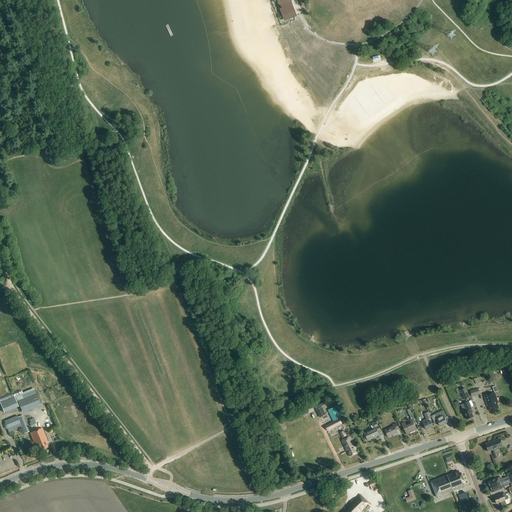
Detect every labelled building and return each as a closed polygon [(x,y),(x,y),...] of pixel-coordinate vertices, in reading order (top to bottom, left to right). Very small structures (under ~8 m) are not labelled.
[(278,0),(278,1),(279,3),(280,6),(279,6),(281,10),(283,16),(294,12),(292,7),(292,6),(290,1),(289,1),(287,0),(278,0)] [(470,392),(472,397),(480,394),(478,389),(474,390),(473,386),(467,388),(468,392),(470,392)] [(489,406),(490,412),(499,409),(497,404),(498,403),(495,393),(484,397),(487,407),(489,406)] [(18,401),(22,411),(41,404),(37,394),(18,401)] [(15,396),(0,402),(4,412),(19,406),(15,396)] [(464,413),(467,420),(473,417),(471,413),(473,412),(468,402),(460,405),(464,413)] [(411,419),(409,420),(411,424),(406,426),(405,423),(401,424),(406,435),(416,430),(412,422),(415,421),(415,422),(416,422),(410,409),(407,410),(411,419)] [(441,416),(436,419),(434,415),(431,417),(435,424),(438,422),(440,426),(446,423),(444,418),(447,417),(443,411),(439,413),(441,416)] [(431,421),(430,418),(431,418),(428,412),(424,414),(426,420),(422,422),(426,430),(433,427),(430,421),(431,421)] [(22,428),(24,434),(29,432),(23,415),(18,417),(18,416),(5,421),(9,433),(22,428)] [(327,431),(342,424),(339,419),(325,426),(327,431)] [(379,435),(377,432),(380,431),(376,421),(371,423),(373,429),(364,433),(367,441),(379,435)] [(394,426),(385,430),(384,429),(388,437),(397,433),(396,431),(399,430),(396,423),(392,425),(392,426),(393,425),(394,426)] [(48,447),(46,442),(48,441),(42,428),(30,433),(36,446),(37,446),(39,451),(48,447)] [(343,431),(340,433),(343,440),(341,441),(347,452),(347,451),(350,457),(356,453),(352,445),(353,445),(349,437),(347,438),(343,431)] [(485,444),(488,452),(494,450),(494,451),(503,448),(500,439),(485,444)] [(458,471),(447,475),(453,491),(465,486),(461,473),(459,474),(458,471)] [(453,491),(447,475),(430,482),(436,497),(453,491)] [(488,482),(490,487),(502,483),(501,480),(499,480),(499,481),(498,479),(488,482)] [(502,483),(490,487),(492,493),(502,489),(504,488),(502,483)] [(416,500),(412,490),(408,491),(410,497),(405,499),(407,503),(416,500)] [(494,497),(497,504),(501,502),(502,507),(506,505),(505,501),(508,499),(506,493),(502,494),(494,497)] [(345,511),(360,511),(368,503),(360,495),(354,502),(355,503),(353,505),(351,504),(348,508),(349,509),(345,511)]
